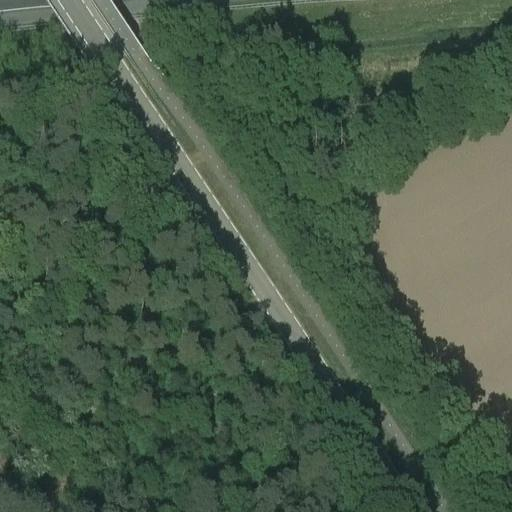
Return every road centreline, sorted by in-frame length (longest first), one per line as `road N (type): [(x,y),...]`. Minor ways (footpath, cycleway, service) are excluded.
road 1 (tertiary): [(410,511),(70,0)]
road 2 (track): [(0,485),(82,431),(137,377),(273,306)]
